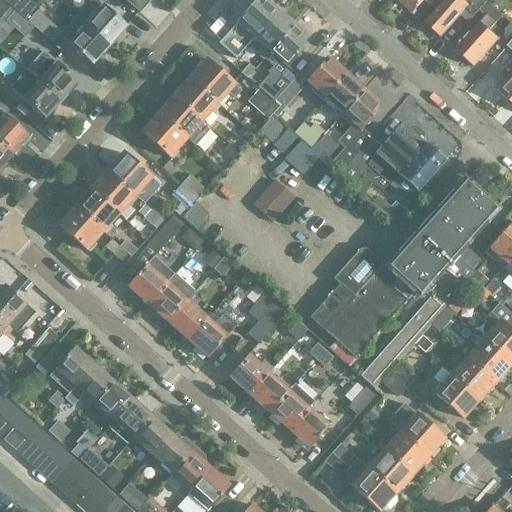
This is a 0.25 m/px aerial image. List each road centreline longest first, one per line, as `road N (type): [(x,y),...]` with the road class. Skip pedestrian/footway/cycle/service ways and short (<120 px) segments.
road 1 (residential): [(309,511),(6,239)]
road 2 (unknown): [(372,227),(263,169),(221,203),(222,236),(283,292),(315,288)]
road 3 (residential): [(210,0),(6,239)]
road 4 (residential): [(334,0),(511,160)]
road 5 (unknown): [(372,227),(404,219),(479,130)]
road 6 (residential): [(425,511),(511,418)]
